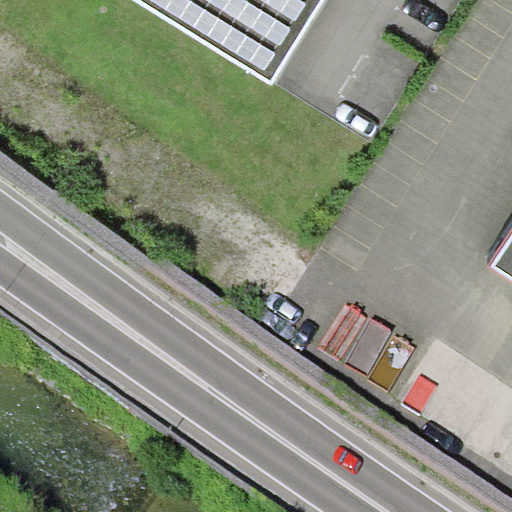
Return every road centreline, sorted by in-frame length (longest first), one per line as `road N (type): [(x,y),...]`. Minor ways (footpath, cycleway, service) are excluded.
road 1 (motorway): [(225,399),(0,221)]
road 2 (motorway): [(0,247),(225,399)]
road 3 (trunk): [(387,511),(225,399)]
